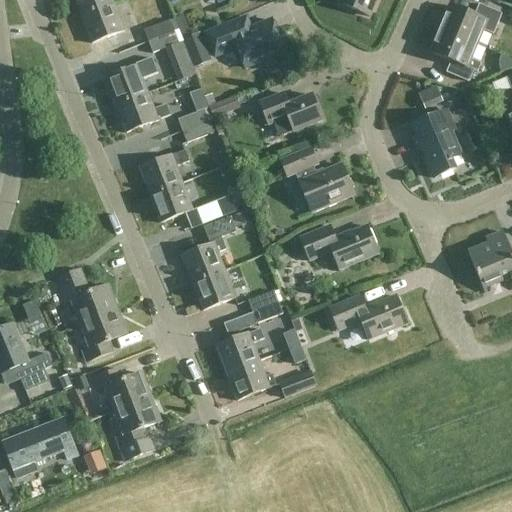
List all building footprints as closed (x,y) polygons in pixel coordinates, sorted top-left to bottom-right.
[(74,0),(81,18),(114,5),(112,0),(74,0)] [(341,0),(339,7),(370,20),(378,0),(341,0)] [(114,5),(81,18),(92,46),(125,32),(114,5)] [(450,8),(441,31),(477,46),(483,32),(494,36),(502,16),(479,7),(475,17),(450,8)] [(145,32),(149,43),(175,33),(170,22),(145,32)] [(206,35),(216,58),(238,49),(246,69),(286,53),(273,22),(234,37),(230,26),(206,35)] [(477,46),(441,31),(432,55),(451,62),(447,75),(467,83),(470,81),(474,73),(478,75),(482,65),(471,61),(477,46)] [(175,33),(149,43),(154,55),(179,45),(175,33)] [(105,81),(116,108),(149,95),(138,68),(105,81)] [(149,95),(116,108),(126,135),(159,123),(159,122),(171,117),(166,107),(155,111),(149,95)] [(289,119),(295,134),(324,122),(313,96),(291,106),(286,95),(261,105),(271,127),(289,119)] [(511,100),(502,104),(511,130),(511,100)] [(178,121),(182,133),(209,123),(204,111),(178,121)] [(415,141),(419,151),(423,150),(435,180),(456,171),(452,161),(463,157),(453,134),(456,132),(447,112),(411,127),(412,128),(415,127),(420,139),(415,141)] [(209,123),(182,133),(187,144),(213,135),(209,123)] [(464,139),(470,154),(481,149),(474,134),(464,139)] [(312,170),(318,167),(311,150),(282,163),(289,179),(296,176),(313,215),(355,197),(342,166),(315,178),(312,170)] [(140,170),(150,198),(183,185),(176,169),(189,164),(185,153),(172,158),(140,170)] [(183,185),(150,198),(161,225),(193,213),(183,185)] [(200,213),(205,227),(227,219),(222,206),(200,213)] [(182,258),(193,286),(213,278),(213,277),(225,273),(219,259),(225,256),(220,244),(237,237),(236,234),(254,227),(249,213),(204,230),(211,247),(182,258)] [(332,253),(340,271),(379,255),(367,227),(336,241),(331,228),(301,240),(311,262),(332,253)] [(488,292),(486,287),(511,277),(511,278),(511,251),(504,232),(487,239),(490,246),(470,254),(485,293),(488,292)] [(213,278),(193,286),(203,313),(236,301),(225,273),(213,278)] [(72,303),(81,326),(117,312),(107,287),(89,294),(82,274),(56,284),(64,305),(72,303)] [(247,303),(252,314),(278,304),(273,292),(247,303)] [(362,324),(369,342),(408,325),(396,297),(365,311),(360,299),(331,311),(340,333),(362,324)] [(278,304),(252,314),(256,326),(282,315),(278,304)] [(117,312),(81,326),(90,350),(82,352),(87,364),(113,354),(109,344),(127,337),(117,312)] [(293,317),(269,324),(273,335),(296,327),(293,317)] [(46,355),(39,359),(28,363),(13,326),(0,331),(0,374),(1,376),(15,370),(20,382),(52,368),(46,355)] [(217,348),(227,375),(259,362),(253,345),(264,341),(260,331),(250,335),(217,348)] [(147,357),(150,367),(168,362),(165,352),(147,357)] [(259,362),(227,375),(238,402),(276,388),(272,377),(266,379),(259,362)] [(105,390),(114,413),(151,399),(141,374),(123,381),(119,371),(94,381),(98,393),(105,390)] [(279,387),(284,399),(316,387),(311,375),(279,387)] [(151,399),(114,413),(123,436),(116,439),(125,463),(154,452),(150,441),(147,442),(143,430),(160,424),(151,399)] [(3,445),(13,473),(64,454),(67,461),(77,457),(63,422),(3,445)] [(5,471),(0,472),(0,491),(3,500),(14,496),(5,471)]
